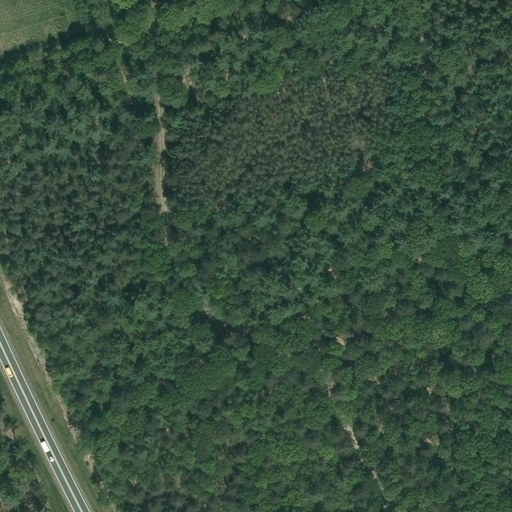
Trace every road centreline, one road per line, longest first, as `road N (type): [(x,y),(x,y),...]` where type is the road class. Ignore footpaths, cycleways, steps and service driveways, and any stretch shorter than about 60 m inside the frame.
road 1 (track): [(399,511),(307,354),(215,302),(169,250),(158,214),(148,0)]
road 2 (track): [(243,0),(0,83)]
road 3 (trunk): [(83,511),(0,343)]
